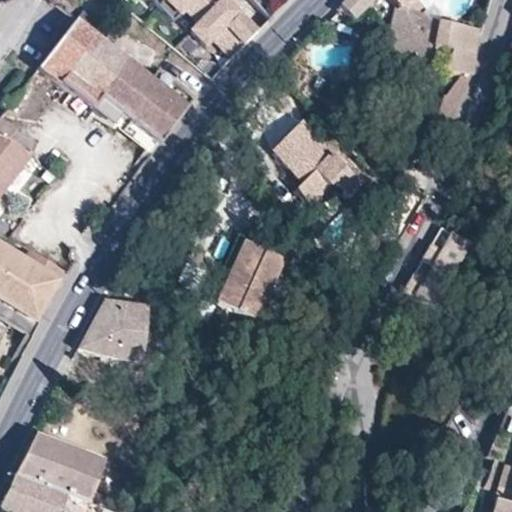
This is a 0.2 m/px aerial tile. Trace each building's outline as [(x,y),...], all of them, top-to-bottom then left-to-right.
[(149,0),(173,23),(184,11),(198,25),(190,33),(205,48),(212,41),(231,60),(257,33),(223,0),(149,0)] [(363,7),(369,0),(346,0),(338,9),(350,20),(363,7)] [(394,8),(395,7),(387,0),(369,0),(363,7),(389,31),(394,8)] [(416,0),(387,0),(395,7),(405,12),(406,11),(414,2),(416,0)] [(435,0),(416,0),(414,2),(421,10),(424,13),(435,0)] [(421,10),(414,2),(406,11),(417,16),(421,10)] [(469,77),(475,33),(436,25),(417,16),(406,11),(405,12),(395,7),(394,8),(389,31),(382,66),(428,73),(428,72),(469,77)] [(107,31),(83,13),(74,25),(77,27),(98,43),(107,31)] [(150,82),(98,43),(77,27),(74,25),(73,24),(36,70),(74,98),(82,89),(97,101),(90,110),(117,130),(124,121),(139,132),(132,141),(151,156),(193,101),(156,73),(150,82)] [(441,148),(468,80),(460,79),(445,99),(438,115),(432,112),(429,125),(433,126),(427,142),(441,148)] [(90,110),(97,101),(82,89),(74,98),(90,110)] [(139,132),(124,121),(117,130),(132,141),(139,132)] [(0,182),(32,143),(0,123),(0,182)] [(343,170),(300,126),(272,154),(302,184),(295,191),(305,202),(309,206),(331,184),(346,199),(363,183),(347,167),(343,170)] [(298,224),(312,209),(309,206),(305,202),(298,208),(296,206),(288,214),(298,224)] [(431,307),(466,243),(438,226),(400,291),(431,307)] [(264,303),(283,261),(243,243),(215,305),(254,322),(255,323),(264,303)] [(16,259),(0,249),(0,303),(32,322),(59,273),(21,251),(16,259)] [(476,306),(466,299),(459,309),(470,316),(476,306)] [(139,361),(145,305),(102,300),(75,348),(115,358),(139,361)] [(32,322),(0,303),(0,322),(28,338),(35,324),(32,322)] [(276,332),(285,313),(264,303),(255,323),(254,322),(251,328),(261,332),(263,326),(276,332)] [(210,316),(192,309),(189,317),(206,325),(210,316)] [(85,502),(100,460),(30,434),(9,475),(63,495),(85,502)] [(507,504),(511,486),(511,465),(499,462),(489,499),(507,504)] [(112,511),(85,502),(63,495),(9,475),(0,493),(0,510),(5,511),(112,511)] [(511,511),(511,486),(507,504),(489,499),(484,511),(511,511)]
